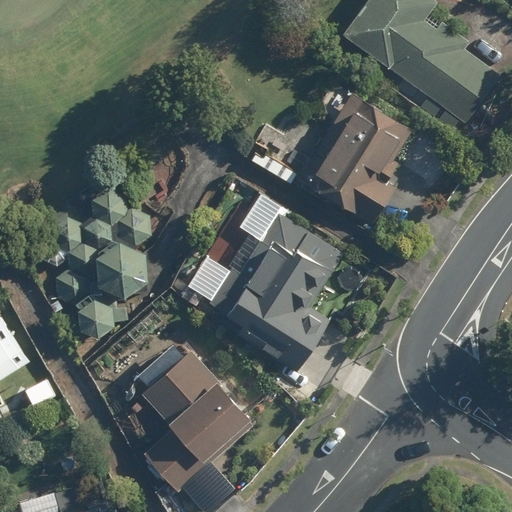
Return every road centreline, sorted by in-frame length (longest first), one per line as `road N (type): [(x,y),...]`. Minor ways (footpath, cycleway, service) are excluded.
road 1 (residential): [(448,372),(388,416),(316,511)]
road 2 (residential): [(448,372),(442,346),(451,318),(511,226)]
